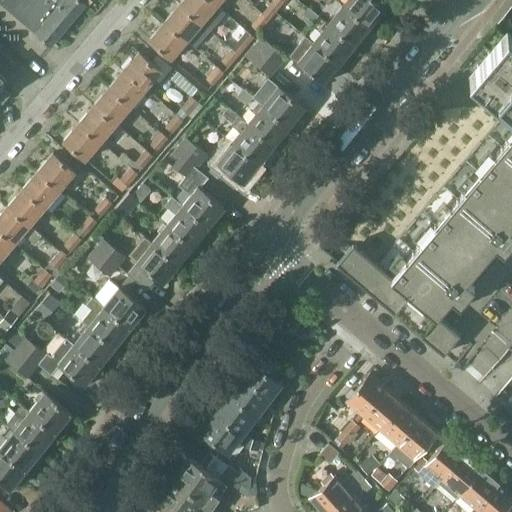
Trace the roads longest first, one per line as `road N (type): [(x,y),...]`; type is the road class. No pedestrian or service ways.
road 1 (secondary): [(94,511),(141,420),(268,245)]
road 2 (secondary): [(268,245),(464,0)]
road 3 (residential): [(511,454),(365,330)]
road 4 (residential): [(284,493),(306,401),(365,330)]
road 5 (residential): [(40,103),(130,0)]
road 6 (residential): [(365,330),(268,245)]
